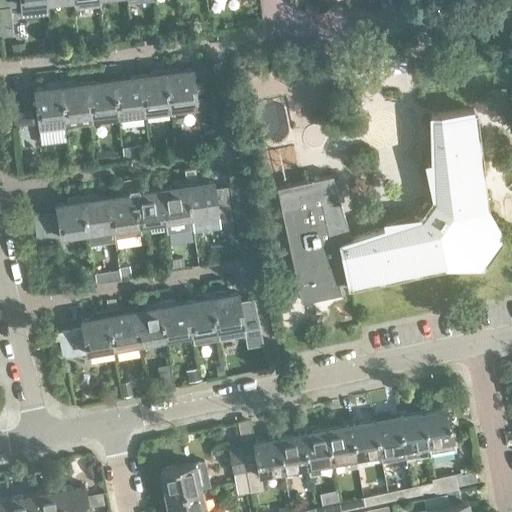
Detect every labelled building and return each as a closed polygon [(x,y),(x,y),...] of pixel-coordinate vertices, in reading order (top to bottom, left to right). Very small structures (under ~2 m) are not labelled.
[(164,66),(169,114),(197,110),(192,66),(178,68),(177,64),(164,66)] [(144,117),(138,73),(125,75),(125,70),(123,71),(122,65),(111,66),(118,120),(144,117)] [(92,123),(118,120),(111,66),(103,67),(103,73),(99,74),(100,78),(86,80),(90,114),(91,114),(92,123)] [(144,117),(169,114),(164,66),(152,67),(152,71),(138,73),(144,117)] [(90,114),(86,80),(73,81),(73,77),(59,79),(64,117),(65,126),(66,126),(91,124),(90,114)] [(64,117),(59,79),(47,81),(48,85),(34,86),(35,96),(38,121),(37,121),(39,130),(65,126),(66,126),(65,117),(64,117)] [(35,96),(22,97),(25,123),(37,121),(38,121),(35,96)] [(25,123),(22,97),(11,99),(14,124),(25,123)] [(332,175),(277,186),(302,301),(303,301),(303,299),(331,293),(332,294),(333,294),(333,292),(341,291),(341,292),(343,292),(341,283),(348,282),(348,284),(444,263),(481,268),(501,239),(485,206),(473,109),(430,114),(433,189),(432,189),(432,200),(430,203),(427,200),(420,210),(424,212),(412,218),(412,219),(352,236),(332,175)] [(198,176),(184,178),(190,216),(219,211),(220,220),(231,218),(227,185),(214,187),(213,178),(199,180),(198,176)] [(190,216),(184,178),(173,180),(174,184),(159,186),(164,220),(190,216)] [(146,184),(132,186),(138,223),(139,223),(164,220),(159,186),(147,188),(146,184)] [(138,223),(132,186),(121,188),(121,191),(107,193),(111,227),(125,225),(126,235),(141,233),(139,223),(138,223)] [(94,192),(80,194),(85,231),(111,227),(107,193),(94,195),(94,192)] [(85,231),(80,194),(68,195),(69,199),(55,201),(56,210),(60,235),(68,234),(85,231)] [(56,210),(44,212),(47,238),(60,235),(56,210)] [(47,238),(44,212),(32,214),(37,240),(47,238)] [(210,291),(217,328),(243,324),(239,299),(237,290),(224,292),(223,288),(210,291)] [(217,328),(210,291),(197,293),(198,297),(184,299),(190,333),(217,328)] [(259,327),(253,297),(239,299),(243,324),(244,329),(252,328),(259,327)] [(190,333),(184,299),(171,302),(171,298),(157,300),(164,338),(190,333)] [(146,306),(132,309),(138,342),(164,338),(157,300),(146,302),(146,306)] [(138,342),(132,309),(120,311),(119,307),(106,309),(113,347),(138,342)] [(113,347),(106,309),(94,311),(95,315),(81,318),(82,327),(85,352),(113,347)] [(82,327),(69,329),(73,355),(85,353),(85,352),(82,327)] [(73,355),(69,329),(58,331),(63,357),(73,355)] [(447,406),(421,410),(429,452),(455,448),(447,406)] [(421,410),(397,415),(405,457),(429,452),(421,410)] [(397,415),(373,419),(380,453),(382,461),(405,457),(397,415)] [(373,419),(349,423),(356,457),(380,453),(373,419)] [(356,457),(349,423),(325,428),(331,462),(345,459),(347,467),(358,466),(356,457)] [(321,472),(319,464),(331,462),(325,428),(301,432),(307,466),(308,466),(309,474),(321,472)] [(307,466),(301,432),(277,436),(283,470),(307,466)] [(241,445),(247,480),(249,491),(263,488),(261,474),(283,470),(277,436),(253,441),(253,443),(241,445)] [(235,482),(247,480),(241,445),(228,447),(233,473),(235,482)] [(165,495),(202,487),(210,486),(205,459),(159,469),(165,495)] [(472,471),(472,467),(459,469),(460,474),(456,474),(455,472),(431,477),(432,481),(434,490),(435,494),(459,489),(458,484),(477,481),(475,470),(472,471)] [(247,480),(235,482),(238,493),(249,491),(247,480)] [(413,494),(434,490),(432,481),(411,485),(413,494)] [(84,482),(58,487),(62,511),(106,511),(102,490),(86,492),(84,482)] [(389,500),(413,494),(411,485),(387,490),(389,500)] [(37,511),(62,511),(58,487),(34,491),(37,511)] [(205,511),(207,511),(202,487),(165,495),(168,511),(205,511)] [(459,489),(435,494),(421,497),(424,511),(470,511),(468,500),(462,501),(459,489)] [(365,505),(389,500),(387,490),(363,496),(365,505)] [(37,511),(34,491),(9,496),(11,511),(37,511)] [(0,511),(11,511),(9,496),(0,497),(0,511)] [(340,510),(365,505),(363,496),(339,501),(340,510)] [(315,511),(330,511),(340,510),(339,501),(315,506),(315,511)]
